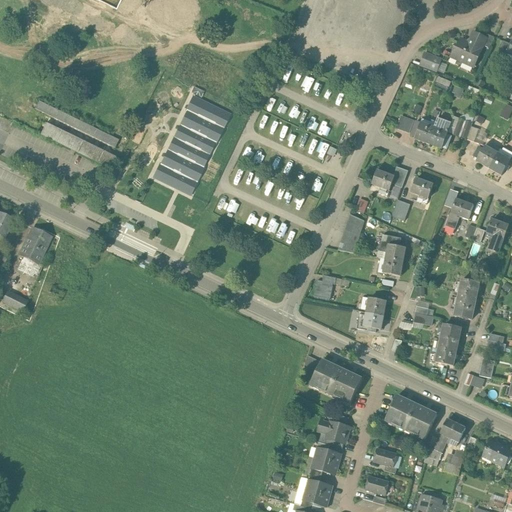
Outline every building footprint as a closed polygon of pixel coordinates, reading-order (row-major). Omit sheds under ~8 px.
[(471,41),(467,44),(460,41),(457,48),(456,47),(451,57),(458,60),(458,62),(461,63),(463,62),(473,67),(482,46),(486,39),(485,38),(474,34),(471,41)] [(495,38),(487,35),(485,38),(486,39),(482,46),(490,49),(495,38)] [(511,47),(511,45),(503,42),(497,57),(505,60),(507,52),(510,53),(511,47)] [(442,60),(425,53),(422,61),(433,65),(431,71),(437,73),(442,60)] [(433,65),(422,61),(420,67),(431,71),(433,65)] [(30,90),(0,75),(0,108),(18,117),(30,90)] [(464,90),(454,87),(452,93),(455,94),(454,97),(460,99),(464,90)] [(475,91),(469,88),(466,94),(478,98),(480,93),(475,91)] [(160,165),(153,179),(177,191),(190,197),(196,183),(203,169),(210,156),(215,144),(223,129),(229,115),(193,97),(186,111),(179,126),(173,138),(167,151),(160,165)] [(54,109),(39,102),(35,110),(50,117),(54,109)] [(511,111),(511,107),(506,105),(500,117),(507,121),(511,111)] [(118,141),(54,109),(50,117),(61,123),(115,149),(118,141)] [(457,124),(470,129),(471,127),(475,117),(464,114),(462,120),(459,119),(457,124)] [(485,119),(479,116),(476,122),(482,125),(485,119)] [(413,122),(401,117),(397,129),(409,134),(413,122)] [(451,125),(437,120),(434,128),(434,129),(428,145),(442,150),(443,146),(447,147),(451,138),(447,136),(448,134),(451,125)] [(434,128),(416,122),(413,132),(417,133),(415,140),(428,145),(434,129),(434,128)] [(118,159),(62,132),(46,124),(40,135),(113,171),(118,159)] [(466,140),(470,129),(457,124),(453,136),(466,140)] [(478,130),(471,127),(470,129),(466,140),(473,143),(478,130)] [(327,154),(334,157),(336,150),(330,147),(327,154)] [(498,154),(485,147),(483,150),(478,147),(473,156),(479,159),(477,162),(489,169),(498,154)] [(511,157),(511,153),(503,149),(500,155),(510,161),(511,157)] [(500,155),(498,154),(489,169),(502,176),(510,161),(500,155)] [(408,172),(397,168),(393,177),(394,178),(392,184),(395,185),(394,186),(402,189),(408,172)] [(393,177),(377,172),(372,185),(380,188),(389,192),(392,184),(394,178),(393,177)] [(433,186),(416,180),(411,193),(419,196),(428,200),(433,186)] [(389,192),(380,188),(378,194),(387,198),(389,192)] [(428,200),(419,196),(417,202),(426,205),(427,202),(428,200)] [(368,202),(361,199),(358,206),(365,209),(368,202)] [(410,206),(398,201),(392,217),(405,222),(410,206)] [(473,207),(456,201),(449,219),(458,222),(459,217),(468,220),(473,207)] [(15,220),(0,213),(0,237),(4,239),(5,240),(15,220)] [(364,222),(350,215),(347,223),(362,228),(364,222)] [(509,227),(492,220),(487,234),(494,237),(489,250),(499,253),(504,240),(509,227)] [(362,228),(347,223),(345,231),(360,236),(362,228)] [(469,228),(462,226),(459,235),(465,237),(469,228)] [(477,229),(469,226),(469,228),(465,237),(473,240),(477,229)] [(33,229),(19,256),(37,265),(51,238),(35,230),(33,229)] [(485,232),(477,229),(473,240),(481,243),(485,232)] [(345,231),(338,251),(354,254),(360,236),(345,231)] [(401,239),(383,236),(380,252),(387,253),(386,260),(403,263),(406,249),(400,248),(401,239)] [(403,263),(386,260),(383,274),(400,277),(403,263)] [(480,284),(462,280),(459,293),(477,297),(480,284)] [(333,284),(317,281),(314,297),(330,300),(333,284)] [(65,292),(50,286),(47,294),(62,300),(65,292)] [(26,302),(8,293),(3,302),(22,311),(26,302)] [(477,297),(459,293),(456,307),(474,311),(477,297)] [(386,302),(369,299),(366,313),(384,317),(386,302)] [(474,311),(456,307),(454,316),(462,318),(462,319),(467,320),(467,319),(472,320),(474,311)] [(347,319),(354,320),(356,312),(348,311),(347,319)] [(384,317),(366,313),(364,327),(369,328),(368,332),(375,333),(375,330),(381,331),(384,317)] [(427,316),(415,314),(413,323),(425,325),(427,316)] [(461,330),(443,326),(443,327),(440,327),(438,335),(441,336),(438,350),(456,354),(461,330)] [(504,338),(490,335),(487,348),(497,350),(499,344),(503,345),(504,338)] [(402,342),(395,340),(392,351),(398,353),(402,342)] [(456,354),(438,350),(436,363),(453,367),(456,354)] [(321,363),(308,356),(304,367),(316,373),(321,363)] [(482,359),(481,377),(494,378),(496,360),(482,359)] [(362,380),(322,361),(321,363),(316,373),(310,386),(350,405),(362,380)] [(473,376),(468,375),(464,385),(470,387),(473,376)] [(437,415),(397,396),(385,422),(425,441),(437,415)] [(349,419),(338,416),(336,421),(347,424),(349,419)] [(466,429),(448,420),(439,439),(434,450),(429,448),(427,457),(440,461),(444,450),(447,443),(449,445),(451,440),(459,443),(466,429)] [(349,429),(331,424),(330,424),(322,422),(319,432),(328,435),(326,439),(344,444),(345,444),(345,443),(344,443),(346,435),(347,436),(349,429)] [(439,439),(433,437),(428,447),(434,450),(439,439)] [(471,438),(467,451),(473,453),(477,441),(471,438)] [(344,444),(326,439),(325,445),(330,446),(342,450),(344,444)] [(511,453),(511,452),(490,442),(482,458),(492,463),(493,461),(505,466),(504,469),(511,453)] [(325,445),(318,443),(317,449),(328,452),(330,446),(325,445)] [(328,452),(317,449),(314,459),(339,466),(341,456),(328,452)] [(397,455),(377,450),(374,463),(386,466),(393,468),(397,455)] [(453,465),(446,463),(443,472),(459,476),(464,459),(455,456),(453,465)] [(339,466),(314,459),(311,469),(323,472),(336,476),(339,466)] [(393,468),(386,466),(384,472),(395,475),(397,469),(393,468)] [(311,469),(310,475),(321,478),(323,472),(311,469)] [(321,478),(310,475),(308,481),(319,484),(321,478)] [(389,483),(369,478),(366,491),(385,496),(389,483)] [(319,484),(308,481),(305,491),(330,498),(333,488),(319,484)] [(330,498),(305,491),(302,501),(314,504),(327,508),(330,498)] [(492,495),(489,503),(504,508),(507,500),(492,495)] [(438,511),(442,501),(422,496),(417,511),(438,511)] [(386,500),(375,497),(373,503),(385,506),(386,500)] [(302,501),(301,507),(309,509),(312,510),(314,504),(302,501)]
